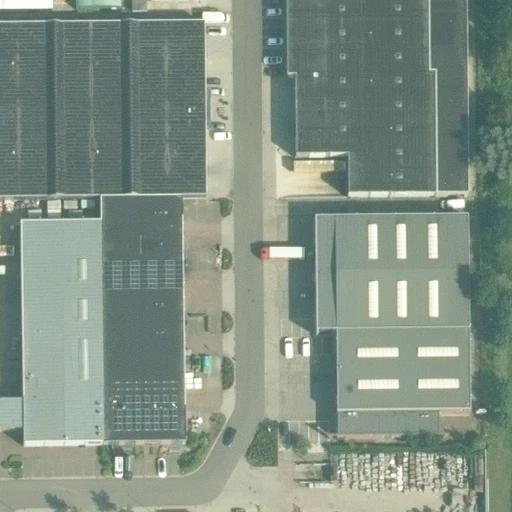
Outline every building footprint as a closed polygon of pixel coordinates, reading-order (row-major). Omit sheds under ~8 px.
[(118,0),(74,0),(75,11),(119,10),(118,0)] [(284,0),(285,80),(293,80),(294,160),(346,159),(347,199),(435,198),(466,198),(464,0),(284,0)] [(203,25),(0,27),(0,202),(99,201),(181,200),(205,200),(203,25)] [(181,200),(99,201),(99,225),(100,225),(100,234),(181,233),(181,200)] [(466,220),(313,222),(314,336),(316,336),(316,335),(335,335),(336,439),(328,439),(328,441),(336,440),(437,439),(445,439),(445,438),(437,438),(437,416),(468,416),(466,220)] [(0,433),(22,433),(22,448),(104,447),(102,356),(102,326),(101,296),(101,265),(100,234),(100,225),(99,225),(19,226),(21,403),(0,403),(0,433)] [(181,233),(100,234),(101,265),(182,264),(181,233)] [(182,264),(101,265),(101,296),(182,295),(182,264)] [(182,295),(101,296),(102,326),(182,325),(182,295)] [(182,325),(102,326),(102,356),(183,355),(182,325)] [(183,355),(102,356),(104,447),(184,446),(183,355)]
